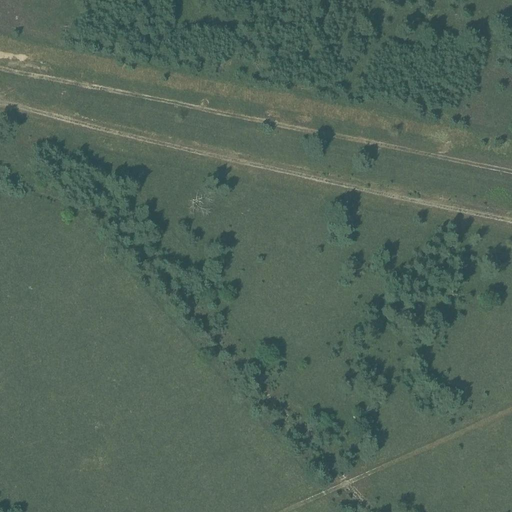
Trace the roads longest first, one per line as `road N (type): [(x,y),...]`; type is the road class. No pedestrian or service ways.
road 1 (track): [(511,220),(0,101)]
road 2 (track): [(0,68),(511,171)]
